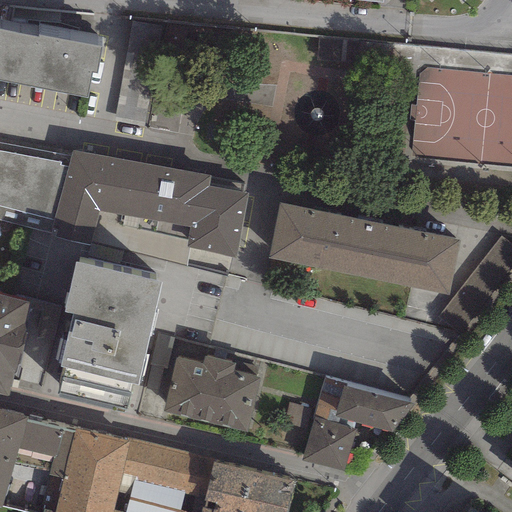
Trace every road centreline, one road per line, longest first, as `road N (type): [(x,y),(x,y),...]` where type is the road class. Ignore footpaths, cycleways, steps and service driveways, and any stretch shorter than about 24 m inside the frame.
road 1 (residential): [(0,1),(511,40)]
road 2 (residential): [(0,121),(507,194)]
road 3 (residential): [(0,398),(297,466),(389,497)]
road 4 (tertiary): [(389,497),(511,337)]
